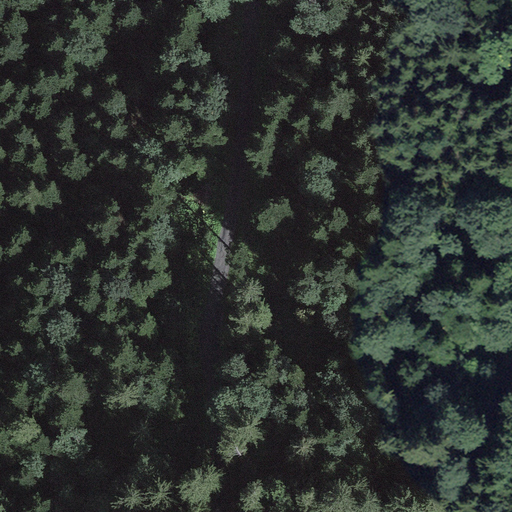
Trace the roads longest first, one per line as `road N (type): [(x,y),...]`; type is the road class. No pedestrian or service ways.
road 1 (unclassified): [(253,0),(245,139),(214,373),(224,511)]
road 2 (unclassified): [(446,511),(511,376)]
